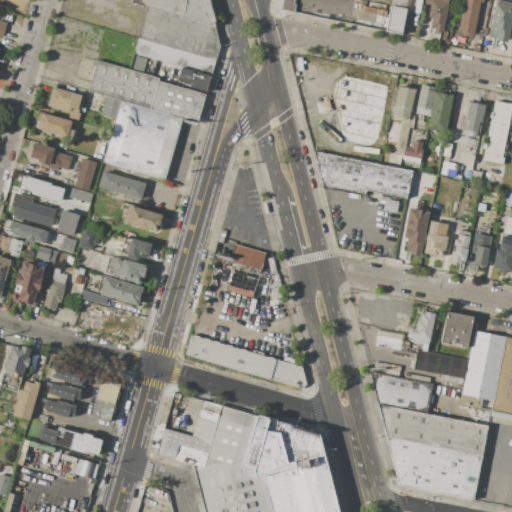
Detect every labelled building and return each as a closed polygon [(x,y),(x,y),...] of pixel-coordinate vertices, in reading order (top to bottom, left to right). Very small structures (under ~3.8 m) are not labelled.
[(209,0),(215,26),(149,6),(132,1),(132,0),(209,0)] [(282,0),(294,0),(294,4),(296,4),(294,12),(281,10),(282,0)] [(390,5),(391,0),(407,0),(406,9),(390,5)] [(447,0),(442,32),(434,30),(434,29),(430,28),(432,17),(429,17),(431,6),(425,5),(425,0),(447,0)] [(463,0),(483,0),(483,3),(481,3),(475,34),(458,31),(463,0)] [(494,2),(511,5),(511,16),(507,42),(495,40),(496,37),(488,36),(494,2)] [(390,5),(406,9),(401,33),(385,30),(390,5)] [(215,26),(219,47),(215,60),(141,38),(140,38),(149,6),(215,26)] [(215,60),(210,76),(175,66),(136,54),(141,38),(215,60)] [(98,61),(158,78),(157,81),(150,109),(120,100),(107,96),(89,91),(98,61)] [(210,76),(206,91),(177,83),(178,79),(171,77),(175,66),(210,76)] [(204,94),(196,122),(174,116),(150,109),(157,81),(204,94)] [(420,84),(435,87),(434,91),(430,116),(415,113),(420,84)] [(396,85),(415,89),(409,119),(390,115),(396,85)] [(52,87),(80,94),(80,96),(88,98),(85,108),(77,106),(76,109),(81,110),(78,120),(46,112),(52,87)] [(452,95),(446,131),(427,128),(430,116),(434,91),(452,95)] [(107,96),(120,100),(115,119),(101,115),(107,96)] [(120,100),(150,109),(174,116),(173,119),(180,122),(167,171),(163,169),(161,177),(153,174),(153,178),(102,163),(115,119),(120,100)] [(468,101),(484,105),(481,123),(478,122),(478,124),(480,125),(478,132),(476,131),(475,139),(464,137),(465,129),(459,128),(461,118),(465,118),(468,101)] [(494,101),(511,104),(511,110),(502,157),(503,158),(502,164),(482,160),(494,101)] [(39,111),(71,120),(66,137),(35,128),(39,111)] [(390,121),(402,123),(398,142),(386,140),(390,121)] [(402,160),(405,146),(411,147),(413,140),(423,142),(421,149),(422,150),(419,164),(402,160)] [(33,142),(55,148),(54,152),(71,157),(67,170),(57,167),(57,170),(38,165),(38,162),(37,162),(38,160),(29,157),(33,142)] [(313,150),(323,186),(366,195),(367,189),(408,198),(413,171),(380,164),(313,150)] [(389,152),(401,154),(399,167),(386,165),(389,152)] [(81,159),(95,162),(88,190),(74,186),(81,159)] [(443,161),(457,164),(454,177),(440,174),(443,161)] [(102,171),(144,183),(139,199),(98,187),(102,171)] [(18,190),(59,202),(63,187),(23,176),(18,190)] [(91,193),(71,188),(68,197),(88,202),(91,193)] [(502,205),(511,206),(511,193),(504,192),(502,205)] [(17,193),(33,198),(32,203),(56,209),(51,227),(49,226),(48,228),(41,226),(41,224),(36,223),(36,221),(28,218),(27,220),(11,216),(17,193)] [(127,205),(162,215),(156,232),(122,222),(127,205)] [(428,212),(420,255),(404,252),(407,240),(403,240),(409,208),(428,212)] [(77,214),(60,210),(54,231),(72,235),(77,214)] [(511,234),(503,233),(506,216),(511,217),(511,234)] [(429,220),(447,223),(445,236),(447,237),(444,256),(424,252),(429,220)] [(12,221),(47,231),(47,234),(50,235),(48,240),(45,239),(44,243),(34,241),(34,243),(24,241),(25,238),(8,234),(12,221)] [(490,236),(485,267),(473,265),(475,253),(471,252),(475,228),(478,228),(478,226),(488,228),(487,235),(490,236)] [(83,229),(96,233),(95,238),(97,239),(95,245),(93,244),(91,250),(78,246),(83,229)] [(470,233),(464,261),(461,261),(461,264),(449,261),(454,238),(456,239),(458,230),(470,233)] [(120,234),(150,243),(149,246),(151,246),(149,254),(147,254),(146,256),(143,255),(142,258),(137,256),(136,260),(122,256),(123,253),(115,251),(120,234)] [(496,250),(498,250),(500,235),(511,237),(511,263),(511,271),(504,270),(504,273),(497,272),(497,268),(492,268),(496,250)] [(62,237),(77,241),(74,254),(58,249),(62,237)] [(11,238),(22,241),(18,257),(9,255),(11,250),(8,249),(11,238)] [(264,253),(260,269),(234,262),(230,260),(235,244),(264,253)] [(37,245),(57,250),(53,264),(42,261),(42,259),(35,257),(37,245)] [(68,255),(73,257),(71,264),(65,263),(68,255)] [(0,257),(10,260),(1,298),(0,297),(0,257)] [(122,259),(145,265),(144,268),(145,268),(140,284),(117,278),(117,276),(110,274),(112,270),(107,268),(110,258),(121,261),(122,259)] [(22,262),(43,268),(39,280),(40,281),(37,291),(36,291),(35,295),(38,296),(35,307),(31,306),(32,305),(22,302),(21,304),(10,300),(22,262)] [(84,269),(82,275),(73,273),(75,266),(84,269)] [(49,280),(51,281),(54,268),(68,272),(60,302),(58,302),(56,309),(42,305),(49,280)] [(276,270),(281,289),(270,292),(275,274),(276,270)] [(76,275),(82,277),(80,284),(74,282),(76,275)] [(231,275),(256,283),(251,298),(226,291),(231,275)] [(103,276),(144,288),(139,306),(99,294),(102,283),(101,283),(103,276)] [(83,291),(83,290),(106,297),(104,305),(81,298),(83,291)] [(434,313),(428,345),(412,342),(413,338),(406,337),(408,326),(415,327),(417,319),(419,320),(421,313),(424,314),(424,311),(434,313)] [(446,311),(472,316),(466,348),(440,343),(446,311)] [(377,329),(403,333),(400,350),(375,346),(377,329)] [(476,331),(506,336),(491,411),(490,411),(459,405),(464,379),(467,359),(471,341),(473,341),(476,331)] [(434,333),(439,334),(436,348),(431,347),(434,333)] [(190,334),(303,366),(307,383),(305,388),(299,388),(184,356),(190,334)] [(511,337),(506,336),(491,411),(511,414),(511,337)] [(10,344),(21,347),(22,346),(31,348),(28,360),(29,360),(27,366),(26,366),(22,379),(2,373),(10,344)] [(416,354),(415,359),(389,355),(390,349),(416,354)] [(418,350),(467,359),(464,379),(415,369),(418,350)] [(375,361),(400,366),(398,375),(384,372),(384,369),(374,367),(375,361)] [(53,377),(55,367),(63,369),(63,367),(81,372),(80,376),(84,377),(82,387),(61,382),(62,379),(53,377)] [(371,371),(432,384),(430,394),(435,395),(434,403),(428,402),(426,414),(378,404),(377,397),(371,371)] [(100,379),(120,385),(110,421),(90,416),(100,379)] [(39,383),(30,420),(13,416),(19,389),(21,389),(23,380),(34,383),(34,382),(39,383)] [(61,384),(80,389),(78,400),(74,399),(73,401),(58,398),(58,396),(49,394),(51,384),(61,386),(61,384)] [(178,398),(183,400),(174,429),(168,427),(178,398)] [(56,400),(76,405),(73,416),(69,415),(68,418),(53,414),(54,412),(44,410),(47,400),(56,402),(56,400)] [(221,407),(211,440),(192,435),(202,401),(221,407)] [(378,404),(385,436),(481,455),(487,426),(426,414),(378,404)] [(204,511),(194,469),(204,465),(211,440),(221,407),(255,416),(242,462),(253,471),(255,478),(262,476),(271,511),(204,511)] [(255,416),(257,416),(258,414),(277,419),(276,421),(319,433),(319,434),(325,460),(338,511),(271,511),(262,476),(255,478),(253,471),(242,462),(255,416)] [(40,423),(46,425),(45,427),(58,431),(56,435),(54,444),(38,440),(40,432),(38,431),(40,423)] [(3,428),(15,431),(13,439),(1,436),(3,428)] [(163,428),(192,435),(211,440),(204,465),(157,454),(163,428)] [(63,429),(81,434),(81,432),(92,435),(92,437),(103,440),(99,456),(88,453),(87,455),(68,449),(68,448),(54,444),(56,435),(61,437),(63,429)] [(385,436),(398,484),(472,499),(481,455),(385,436)] [(24,439),(29,441),(28,446),(23,465),(17,464),(24,439)] [(29,441),(55,448),(53,452),(28,446),(29,441)] [(61,454),(77,458),(76,463),(59,459),(61,454)] [(77,458),(94,463),(89,479),(73,474),(76,463),(77,458)] [(0,474),(3,464),(10,467),(7,476),(0,474)] [(2,511),(8,492),(14,494),(9,511),(2,511)] [(72,511),(76,502),(81,503),(78,511),(72,511)]
